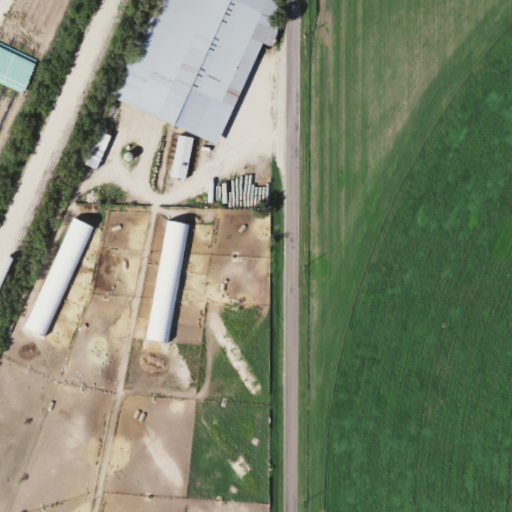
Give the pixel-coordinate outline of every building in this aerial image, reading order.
[(221,142),(258,44),(271,44),(275,35),(274,0),(156,0),(115,101),(221,142)] [(85,165),(98,169),(107,134),(94,131),(85,165)] [(192,137),(176,134),(168,176),(184,179),(192,137)] [(24,328),(45,337),(91,226),(70,217),(24,328)] [(186,224),(164,220),(146,339),(169,342),(186,224)]
